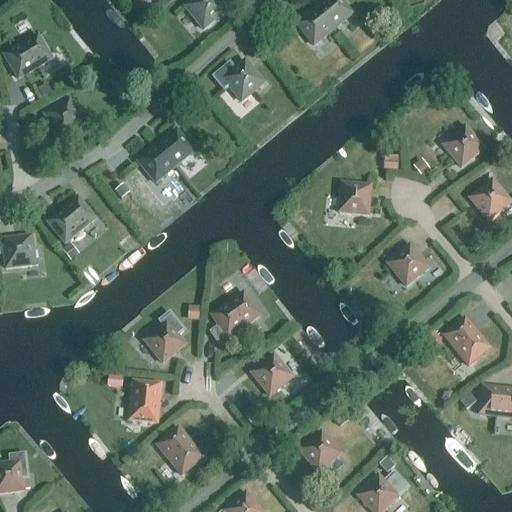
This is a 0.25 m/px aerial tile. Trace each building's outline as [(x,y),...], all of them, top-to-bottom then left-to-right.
[(195,0),(184,9),(203,31),(225,13),(214,0),(195,0)] [(338,0),(326,0),(315,10),(332,31),(352,16),(338,0)] [(313,47),(332,31),(315,10),(295,26),(313,47)] [(51,61),(37,37),(3,57),(18,81),(51,61)] [(263,85),(244,63),(234,71),(229,65),(213,79),(224,92),(228,88),(240,104),(263,85)] [(42,100),(51,94),(46,85),(37,91),(42,100)] [(69,102),(44,117),(58,142),(83,127),(69,102)] [(460,169),(483,151),(464,128),(442,147),(460,169)] [(176,132),(156,148),(174,169),(193,154),(176,132)] [(155,185),(174,169),(156,148),(137,164),(155,185)] [(397,172),(398,159),(383,158),(382,171),(397,172)] [(421,161),(412,168),(421,178),(429,171),(421,161)] [(492,182),(469,200),(488,223),(510,204),(492,182)] [(367,217),(370,188),(341,185),(338,214),(367,217)] [(120,201),(129,195),(122,186),(114,193),(120,201)] [(47,224),(65,245),(94,221),(77,199),(47,224)] [(466,246),(473,255),(485,244),(478,235),(466,246)] [(0,241),(0,255),(4,255),(5,270),(34,267),(31,238),(0,241)] [(79,256),(69,245),(61,252),(70,263),(79,256)] [(428,270),(409,247),(387,266),(405,288),(428,270)] [(211,317),(218,327),(208,334),(216,346),(258,318),(243,295),(211,317)] [(198,323),(198,309),(188,308),(187,323),(198,323)] [(393,311),(383,319),(389,326),(399,318),(393,311)] [(161,328),(143,343),(162,365),(184,347),(178,339),(185,333),(169,312),(157,323),(161,328)] [(464,320),(443,338),(467,368),(489,350),(464,320)] [(420,344),(429,354),(441,343),(433,333),(420,344)] [(273,357),(250,375),(269,398),(291,379),(273,357)] [(106,388),(121,390),(122,379),(107,377),(106,388)] [(128,422),(156,425),(160,386),(132,384),(128,422)] [(511,391),(481,388),(479,416),(511,419),(511,391)] [(459,402),(466,411),(475,405),(468,395),(459,402)] [(259,418),(253,409),(244,416),(251,425),(259,418)] [(339,430),(350,421),(341,411),(330,420),(339,430)] [(177,429),(156,447),(181,477),(202,459),(177,429)] [(339,456),(321,434),(298,452),(317,475),(339,456)] [(0,495),(23,493),(23,491),(22,482),(22,481),(27,480),(24,456),(9,458),(10,465),(0,466),(0,495)] [(386,459),(378,466),(387,475),(394,468),(386,459)] [(378,477),(357,498),(370,511),(383,511),(407,489),(393,474),(384,484),(378,477)] [(259,511),(245,494),(223,511),(259,511)]
